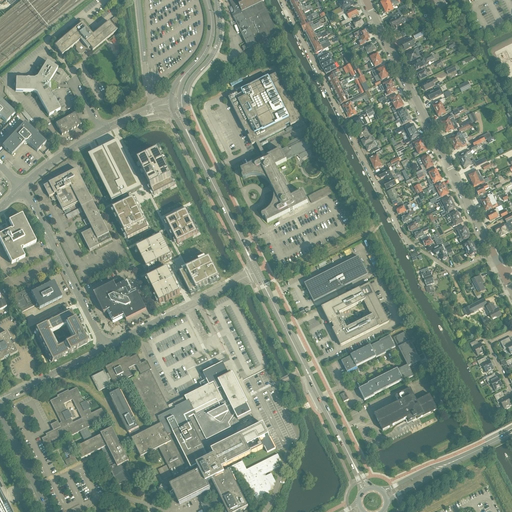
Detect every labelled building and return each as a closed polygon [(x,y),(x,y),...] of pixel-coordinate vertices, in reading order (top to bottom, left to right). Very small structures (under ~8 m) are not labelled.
[(233,6),(232,7),(236,15),(233,16),(248,49),(266,40),(265,38),(277,32),(262,2),(264,1),(263,0),(234,0),(231,2),(233,6)] [(304,0),(292,6),(294,11),(301,7),(304,6),(303,4),(305,2),(305,3),(309,1),(310,0),(304,0)] [(336,12),(333,13),(334,17),(338,15),(337,15),(346,11),(345,9),(353,5),(350,0),(343,0),(338,3),(341,8),(335,11),(336,12)] [(381,3),(380,4),(381,6),(382,6),(383,8),(396,2),(395,0),(393,1),(393,0),(389,2),(388,0),(386,0),(381,3)] [(396,2),(383,8),(385,11),(384,11),(385,13),(386,13),(386,14),(393,10),(392,7),(399,4),(398,1),(396,2)] [(301,7),(294,11),(296,15),(308,9),(311,7),(310,5),(307,7),(307,6),(305,8),(304,6),(301,7)] [(407,6),(397,10),(399,14),(399,13),(399,14),(401,13),(408,9),(407,6)] [(308,9),(296,15),(298,19),(306,15),(305,13),(309,11),(312,9),(311,7),(308,9)] [(346,11),(337,15),(338,15),(339,17),(342,16),(345,21),(341,23),(343,26),(344,25),(348,23),(352,21),(351,19),(358,15),(355,9),(347,13),(346,11)] [(306,15),(298,19),(300,23),(299,23),(300,24),(312,17),(316,15),(317,15),(316,13),(311,15),(307,17),(306,15)] [(395,20),(390,22),(394,30),(394,29),(395,30),(399,29),(398,28),(405,24),(404,24),(408,22),(406,18),(403,20),(401,17),(403,16),(401,13),(399,14),(399,13),(399,14),(396,15),(397,17),(394,19),(395,20)] [(312,17),(300,24),(301,27),(302,28),(310,24),(313,22),(312,20),(313,19),(312,17)] [(348,23),(344,25),(346,28),(346,29),(350,27),(352,28),(353,30),(354,30),(364,25),(361,19),(353,23),(352,21),(348,23)] [(82,21),(81,21),(80,21),(79,21),(79,22),(79,23),(79,24),(80,25),(54,47),(62,56),(74,45),(76,47),(76,50),(79,54),(82,54),(85,51),(89,51),(90,50),(92,52),(116,32),(109,22),(92,36),(90,33),(91,31),(83,21),(82,21)] [(310,24),(302,28),(302,29),(305,33),(322,24),(321,24),(321,25),(320,23),(319,23),(316,25),(314,26),(313,24),(311,25),(310,24)] [(322,24),(305,33),(307,37),(315,33),(314,31),(318,29),(323,26),(322,24)] [(315,33),(307,37),(309,41),(317,37),(326,33),(325,30),(320,33),(316,35),(315,33)] [(357,40),(367,35),(367,33),(367,32),(367,31),(365,31),(363,32),(362,30),(353,35),(355,39),(356,38),(357,40)] [(422,30),(413,35),(415,40),(424,35),(422,30)] [(317,37),(309,41),(311,46),(319,42),(318,40),(322,38),(323,39),(328,36),(326,33),(317,37)] [(358,43),(360,46),(368,42),(367,40),(370,39),(370,38),(369,37),(368,37),(367,35),(357,40),(358,43)] [(319,42),(311,46),(314,50),(329,42),(330,42),(329,39),(325,41),(320,44),(319,42)] [(404,48),(405,51),(415,46),(414,44),(416,43),(414,40),(412,41),(411,39),(401,44),(402,45),(401,46),(402,48),(404,48)] [(329,42),(314,50),(316,54),(324,50),(331,46),(329,42)] [(366,50),(368,55),(376,51),(375,50),(375,49),(375,48),(374,48),(374,47),(373,47),(372,45),(367,48),(367,47),(364,49),(363,47),(360,49),(357,50),(358,53),(361,52),(364,50),(365,51),(366,50)] [(410,62),(418,59),(418,58),(420,57),(418,53),(423,50),(422,46),(418,48),(418,49),(413,51),(414,52),(407,56),(408,59),(408,60),(409,61),(410,62)] [(321,64),(332,58),(329,53),(318,59),(321,64)] [(364,59),(363,59),(364,62),(365,62),(367,61),(368,62),(369,61),(370,64),(380,59),(380,58),(378,55),(378,54),(374,56),(374,55),(368,59),(367,57),(364,59)] [(432,55),(430,56),(424,59),(424,60),(413,65),(414,67),(413,68),(415,72),(418,70),(419,70),(419,69),(428,65),(427,63),(434,59),(432,55)] [(323,69),(334,64),(334,63),(333,64),(331,59),(332,59),(332,58),(321,64),(320,65),(323,69)] [(370,64),(368,65),(371,70),(373,69),(379,66),(379,65),(382,63),(382,62),(381,59),(380,59),(370,64)] [(51,80),(58,69),(46,62),(37,78),(34,79),(16,79),(15,92),(33,92),(37,94),(48,116),(60,110),(51,93),(54,91),(54,82),(51,80)] [(326,75),(337,70),(334,64),(323,69),(323,70),(324,70),(326,75)] [(448,75),(457,71),(455,65),(445,70),(448,75)] [(374,72),(372,73),(375,78),(376,77),(387,72),(387,71),(385,68),(385,67),(381,69),(380,69),(374,72)] [(420,81),(428,77),(427,73),(427,74),(430,72),(429,69),(417,75),(419,78),(418,78),(419,81),(420,80),(420,81)] [(331,76),(327,79),(329,83),(338,79),(337,79),(340,78),(339,76),(341,75),(339,70),(330,74),(331,76)] [(377,82),(374,84),(376,87),(379,85),(378,85),(381,84),(380,82),(382,81),(386,79),(385,78),(389,76),(389,75),(388,72),(387,72),(376,77),(375,78),(377,82)] [(251,144),(255,142),(258,141),(298,121),(275,75),(228,99),(251,144)] [(361,85),(367,82),(363,75),(362,76),(359,78),(358,78),(361,85)] [(338,79),(329,83),(332,87),(344,81),(343,79),(339,81),(338,79)] [(344,81),(332,87),(334,92),(342,87),(344,86),(349,84),(348,82),(349,82),(348,79),(346,80),(344,81)] [(437,86),(436,87),(435,86),(434,87),(433,84),(438,81),(436,79),(422,85),(424,88),(423,89),(424,91),(425,91),(433,87),(434,89),(443,85),(441,83),(437,85),(438,85),(437,86)] [(381,84),(378,85),(379,85),(382,92),(385,91),(394,86),(393,86),(394,85),(393,83),(392,83),(391,81),(384,85),(383,83),(381,84)] [(461,93),(471,88),(468,82),(458,87),(461,93)] [(342,87),(334,92),(336,96),(348,90),(347,87),(345,88),(344,86),(342,87)] [(387,93),(385,95),(386,97),(396,92),(395,89),(396,89),(395,87),(394,87),(394,86),(385,91),(387,93)] [(432,93),(427,95),(429,98),(428,98),(429,100),(430,100),(430,101),(438,97),(443,94),(440,87),(437,88),(437,89),(432,92),(432,93)] [(348,90),(336,96),(338,100),(348,95),(347,93),(350,92),(348,90)] [(357,102),(368,97),(366,93),(355,98),(357,102)] [(348,95),(338,100),(340,105),(353,98),(352,96),(349,97),(348,95)] [(386,100),(382,102),(383,105),(387,103),(388,104),(389,104),(392,102),(393,105),(401,101),(401,100),(401,98),(400,98),(398,96),(387,102),(386,100)] [(0,117),(6,123),(15,114),(0,99),(0,117)] [(436,111),(443,108),(442,104),(445,102),(444,99),(439,102),(433,106),(434,108),(434,109),(434,110),(435,111),(436,111)] [(395,108),(392,109),(393,112),(404,107),(403,104),(403,103),(402,102),(401,101),(393,105),(395,108)] [(346,112),(354,108),(352,105),(354,104),(353,102),(343,106),(346,112)] [(28,121),(31,118),(20,105),(17,108),(20,111),(28,121)] [(349,118),(360,112),(359,110),(358,111),(358,110),(355,112),(354,108),(346,112),(349,118)] [(445,114),(450,112),(449,109),(445,111),(443,108),(436,111),(436,112),(436,113),(436,114),(437,115),(438,117),(445,114)] [(464,110),(463,109),(463,108),(453,112),(455,116),(460,114),(459,113),(464,110)] [(373,109),(366,113),(368,118),(375,114),(373,109)] [(399,111),(394,114),(395,115),(398,121),(409,116),(407,113),(408,112),(407,111),(406,111),(406,110),(400,113),(399,111)] [(61,136),(81,125),(75,114),(55,124),(61,136)] [(447,119),(441,122),(442,124),(442,125),(442,127),(443,127),(444,128),(451,124),(455,122),(453,119),(454,118),(452,115),(447,118),(447,119)] [(360,117),(351,122),(352,122),(352,123),(352,125),(353,125),(355,128),(360,126),(361,128),(367,125),(363,116),(360,117)] [(398,121),(395,122),(396,124),(399,123),(400,124),(401,126),(404,125),(411,121),(411,120),(411,118),(410,118),(409,116),(398,121)] [(451,124),(444,128),(444,129),(445,131),(447,133),(453,130),(453,131),(458,128),(455,122),(451,124)] [(39,150),(46,143),(25,123),(2,147),(4,149),(11,156),(23,144),(23,145),(27,145),(27,144),(37,152),(39,150)] [(358,134),(357,134),(359,136),(360,139),(365,136),(369,134),(367,131),(369,129),(367,125),(361,128),(362,131),(357,133),(358,134)] [(405,127),(395,132),(396,135),(402,132),(403,134),(404,133),(406,136),(417,131),(415,127),(414,127),(413,126),(406,129),(405,127)] [(407,139),(404,141),(406,144),(409,143),(415,140),(415,139),(419,136),(418,135),(419,134),(417,131),(406,136),(407,139)] [(362,142),(361,142),(363,145),(363,144),(364,147),(365,147),(365,146),(375,141),(372,136),(371,133),(369,134),(365,136),(367,139),(362,142)] [(456,135),(456,136),(450,139),(451,142),(450,142),(451,144),(452,144),(452,145),(464,139),(461,133),(456,135)] [(485,141),(486,140),(492,138),(489,133),(479,138),(479,139),(478,139),(472,143),(474,146),(473,146),(474,147),(477,146),(485,141)] [(281,150),(266,157),(263,159),(241,170),(243,175),(242,176),(242,177),(242,178),(243,179),(244,179),(245,179),(246,179),(248,178),(250,177),(252,177),(254,177),(255,177),(257,177),(259,177),(261,178),(263,179),(264,180),(266,181),(268,182),(269,184),(271,186),(272,189),(273,190),(273,192),(273,193),(274,196),(274,197),(274,199),(274,201),(273,203),(272,205),(271,207),(270,209),(268,211),(266,212),(264,213),(263,214),(262,215),(262,216),(262,217),(262,218),(263,218),(264,218),(265,218),(267,223),(308,203),(302,192),(291,197),(275,167),(287,161),(286,161),(297,155),(302,160),(303,159),(304,158),(305,158),(306,157),(307,156),(309,156),(310,156),(311,156),(310,149),(311,148),(306,138),(300,141),(298,138),(286,144),(288,147),(281,150)] [(467,145),(464,139),(452,145),(453,146),(452,146),(453,148),(454,148),(455,151),(462,147),(462,148),(467,145)] [(421,140),(409,146),(411,149),(414,148),(416,150),(424,146),(424,145),(423,143),(422,142),(421,140)] [(94,153),(89,156),(112,203),(123,198),(127,196),(142,188),(140,183),(136,176),(118,141),(117,142),(113,143),(103,148),(99,150),(96,152),(94,153)] [(255,142),(263,159),(266,157),(258,141),(255,142)] [(375,141),(365,146),(365,147),(366,149),(367,152),(368,151),(368,152),(373,149),(374,152),(380,149),(379,147),(376,141),(375,141)] [(417,152),(413,154),(415,158),(427,151),(426,149),(426,148),(425,147),(424,146),(416,150),(417,152)] [(396,150),(395,151),(397,154),(399,158),(403,157),(400,152),(405,149),(404,147),(396,150)] [(377,155),(370,159),(373,164),(379,161),(378,157),(380,156),(379,154),(383,152),(382,149),(375,152),(377,155)] [(473,157),(471,154),(469,151),(465,153),(465,154),(458,157),(460,160),(459,160),(460,162),(461,162),(461,163),(468,159),(469,159),(473,157)] [(159,154),(139,164),(146,179),(151,189),(152,190),(154,195),(174,185),(171,178),(159,154)] [(421,158),(417,160),(418,164),(419,163),(420,166),(423,165),(432,160),(430,158),(428,155),(421,159),(421,158)] [(468,159),(461,163),(462,164),(461,164),(462,166),(463,166),(464,169),(471,165),(471,166),(474,164),(476,168),(487,162),(485,158),(475,163),(474,161),(470,163),(469,159),(468,159)] [(379,161),(373,164),(375,170),(385,165),(384,163),(382,159),(379,161)] [(432,160),(423,165),(426,170),(434,166),(432,163),(433,163),(432,160)] [(393,171),(390,173),(388,169),(378,174),(381,179),(386,177),(387,180),(386,180),(395,176),(393,171)] [(424,174),(423,174),(424,176),(424,177),(424,178),(426,177),(428,180),(431,178),(439,175),(438,173),(437,172),(436,169),(427,174),(426,172),(424,173),(424,174)] [(99,213),(77,170),(44,187),(50,198),(51,197),(52,200),(56,198),(63,212),(64,211),(65,215),(71,212),(69,209),(79,204),(87,219),(99,213)] [(477,171),(468,176),(469,179),(470,181),(471,181),(471,182),(480,177),(477,171)] [(431,178),(428,180),(431,186),(434,184),(441,180),(440,177),(439,175),(431,178)] [(395,182),(398,180),(395,176),(386,180),(387,180),(388,182),(383,185),(386,190),(396,185),(395,182)] [(481,177),(480,177),(471,182),(471,183),(472,185),(474,187),(481,184),(482,186),(489,182),(488,179),(483,181),(481,177)] [(431,187),(427,189),(429,192),(432,190),(434,195),(436,194),(446,189),(443,184),(437,187),(436,185),(431,187)] [(418,194),(423,192),(419,185),(414,187),(417,195),(418,194)] [(480,189),(476,191),(477,193),(476,194),(478,196),(479,197),(486,193),(485,191),(488,189),(487,185),(480,188),(480,189)] [(394,189),(388,192),(389,196),(389,197),(390,198),(391,198),(391,199),(394,206),(397,204),(399,208),(403,206),(404,206),(402,201),(401,202),(394,189)] [(431,202),(423,206),(425,208),(430,206),(432,205),(437,202),(436,200),(441,198),(449,194),(446,189),(436,194),(438,197),(430,201),(431,202)] [(487,197),(480,200),(481,203),(481,204),(482,205),(483,205),(483,206),(483,207),(483,208),(484,209),(485,209),(486,212),(492,208),(493,209),(495,208),(495,209),(502,205),(500,201),(496,203),(495,200),(493,197),(492,195),(491,194),(487,196),(487,197)] [(440,201),(435,203),(436,205),(439,204),(442,209),(443,208),(445,207),(453,203),(452,200),(451,200),(450,198),(443,202),(442,200),(440,201)] [(133,200),(113,210),(128,239),(148,229),(145,223),(142,216),(141,215),(133,200)] [(399,208),(396,210),(397,213),(397,214),(398,215),(399,215),(401,214),(402,218),(408,215),(407,212),(409,210),(407,206),(410,205),(409,203),(404,206),(403,206),(399,208)] [(445,213),(441,214),(443,217),(444,216),(449,214),(448,212),(455,209),(454,207),(455,206),(453,203),(445,207),(443,208),(445,213)] [(68,220),(82,213),(80,209),(66,216),(68,220)] [(497,217),(500,216),(498,213),(499,212),(498,209),(493,212),(487,215),(490,221),(498,217),(497,217)] [(186,211),(166,221),(167,222),(167,223),(168,225),(172,232),(173,235),(173,236),(175,240),(177,243),(177,244),(182,241),(187,239),(192,237),(198,234),(197,233),(186,211)] [(402,218),(403,220),(402,220),(402,221),(403,223),(404,224),(406,223),(408,226),(415,223),(415,222),(414,223),(413,221),(412,222),(411,221),(412,220),(410,216),(415,214),(414,212),(408,215),(402,218)] [(457,212),(447,217),(448,219),(447,220),(449,223),(452,221),(461,217),(459,214),(458,214),(457,212)] [(99,213),(87,219),(89,224),(92,230),(81,235),(90,252),(112,240),(99,213)] [(495,231),(494,231),(495,233),(496,233),(497,234),(498,234),(500,238),(508,234),(507,233),(511,232),(510,228),(509,227),(508,226),(508,225),(511,224),(511,223),(511,222),(511,214),(504,219),(507,224),(503,226),(503,225),(495,230),(495,231)] [(454,225),(452,226),(453,228),(463,223),(462,221),(461,217),(452,221),(454,225)] [(408,226),(407,226),(409,230),(409,231),(409,232),(410,232),(411,232),(413,235),(415,234),(421,231),(419,228),(418,229),(416,225),(421,222),(420,220),(415,223),(408,226)] [(421,231),(415,234),(416,236),(415,236),(415,237),(416,239),(417,240),(420,238),(422,241),(427,238),(432,236),(430,234),(426,236),(426,235),(425,236),(423,233),(428,230),(429,230),(428,227),(427,228),(422,230),(421,231)] [(465,227),(455,232),(456,234),(458,233),(459,236),(468,232),(466,228),(466,229),(465,227)] [(459,236),(456,238),(458,242),(459,241),(460,243),(470,238),(469,236),(470,236),(468,232),(459,236)] [(430,237),(422,241),(424,245),(424,246),(424,247),(425,247),(433,243),(432,242),(435,240),(438,246),(440,245),(443,244),(439,237),(438,234),(430,238),(430,237)] [(137,248),(139,253),(145,264),(146,268),(147,268),(148,268),(151,266),(154,265),(155,264),(163,260),(164,260),(167,258),(170,257),(171,256),(172,256),(171,255),(169,252),(161,236),(160,236),(159,237),(157,238),(156,238),(153,240),(149,242),(144,244),(141,246),(140,246),(137,248)] [(463,245),(460,246),(462,250),(465,249),(466,251),(474,247),(475,246),(473,243),(472,243),(471,242),(463,246),(463,245)] [(440,246),(433,249),(436,255),(439,254),(442,260),(442,259),(443,260),(444,260),(446,259),(446,258),(446,257),(446,256),(448,255),(447,252),(445,249),(443,244),(440,245),(440,246)] [(467,254),(464,256),(465,258),(467,257),(468,258),(477,253),(474,247),(466,251),(467,254)] [(313,302),(367,275),(358,257),(304,284),(313,302)] [(183,271),(180,273),(190,293),(219,278),(209,258),(206,259),(206,260),(204,261),(199,263),(194,265),(193,266),(190,268),(189,268),(186,269),(183,271)] [(428,268),(421,271),(422,275),(423,279),(424,279),(432,276),(430,272),(429,272),(429,271),(428,268)] [(160,273),(147,279),(148,279),(148,280),(149,283),(151,287),(156,295),(156,296),(157,299),(158,299),(159,302),(159,303),(160,304),(161,303),(164,301),(180,293),(179,292),(179,291),(178,289),(174,281),(169,273),(168,269),(166,270),(162,271),(160,273)] [(432,276),(424,279),(426,285),(427,286),(431,285),(434,284),(434,283),(433,280),(432,276)] [(481,284),(483,283),(480,277),(473,280),(475,282),(473,283),(477,290),(473,291),(476,298),(482,295),(481,293),(484,291),(481,284)] [(113,323),(124,317),(126,321),(146,311),(136,291),(132,293),(127,282),(116,287),(114,283),(93,294),(104,314),(108,312),(113,323)] [(340,347),(389,322),(370,284),(321,308),(340,347)] [(492,304),(487,306),(484,300),(465,309),(468,316),(486,307),(492,319),(497,317),(497,318),(501,316),(497,309),(496,310),(492,304)] [(84,338),(83,336),(82,335),(81,332),(79,328),(78,325),(74,318),(73,316),(71,312),(71,311),(68,313),(65,314),(58,318),(56,319),(54,320),(51,321),(50,322),(49,323),(38,328),(33,331),(50,363),(54,361),(56,360),(61,358),(64,356),(67,355),(72,352),(74,351),(75,351),(77,349),(87,344),(86,341),(85,341),(84,338)] [(424,371),(405,332),(393,338),(407,365),(413,377),(424,371)] [(12,341),(10,342),(6,333),(0,335),(0,361),(16,353),(12,344),(13,343),(12,341)] [(395,348),(389,336),(379,341),(380,342),(385,353),(386,353),(385,352),(395,348)] [(511,340),(510,337),(501,342),(504,349),(508,348),(511,354),(511,353),(511,340)] [(475,350),(478,357),(480,355),(480,356),(484,355),(483,354),(485,353),(483,349),(484,349),(483,346),(482,347),(480,343),(478,344),(477,341),(470,344),(473,350),(475,350)] [(385,353),(380,342),(370,347),(376,358),(385,353)] [(376,358),(370,347),(370,346),(360,351),(366,362),(375,357),(376,358)] [(366,362),(360,351),(350,356),(351,356),(357,368),(356,367),(366,362)] [(267,453),(275,449),(263,424),(238,437),(233,427),(240,424),(238,420),(251,414),(231,375),(229,376),(223,363),(214,368),(203,373),(207,380),(200,383),(202,388),(168,406),(150,371),(152,370),(147,361),(142,364),(137,355),(131,358),(129,355),(105,367),(109,374),(106,375),(105,371),(91,377),(99,392),(112,385),(109,380),(111,379),(114,385),(132,376),(133,379),(131,380),(152,422),(153,422),(154,424),(140,431),(139,428),(120,391),(110,396),(129,433),(134,431),(135,434),(119,442),(112,428),(101,434),(102,435),(93,439),(88,428),(95,424),(94,423),(106,417),(102,409),(91,414),(89,409),(90,409),(86,401),(84,402),(77,388),(69,392),(68,391),(57,396),(58,397),(50,401),(61,423),(59,424),(58,422),(51,425),(53,431),(46,434),(47,436),(42,439),(46,447),(68,436),(69,437),(80,432),(86,443),(76,448),(78,453),(79,455),(81,459),(101,449),(111,467),(109,468),(119,486),(131,480),(123,464),(129,461),(120,444),(131,439),(140,457),(159,448),(174,478),(186,471),(185,471),(190,468),(191,469),(197,466),(199,471),(170,486),(179,505),(210,490),(209,489),(212,488),(217,497),(201,506),(204,511),(209,511),(222,506),(219,501),(221,500),(227,511),(237,511),(248,507),(230,471),(235,468),(243,485),(248,483),(257,503),(264,499),(263,497),(269,494),(268,492),(274,489),(272,487),(275,486),(274,484),(276,483),(271,474),(267,476),(266,474),(280,467),(278,462),(281,461),(278,454),(247,470),(242,462),(223,471),(221,469),(251,454),(264,447),(267,453)] [(347,373),(357,368),(351,356),(341,361),(347,373)] [(492,366),(491,364),(489,360),(487,361),(485,358),(477,362),(480,368),(483,367),(486,374),(488,372),(489,373),(492,372),(492,371),(494,370),(492,366)] [(413,377),(407,365),(397,370),(403,382),(413,377)] [(403,382),(397,370),(397,369),(387,374),(393,385),(403,381),(403,382)] [(393,385),(387,374),(378,379),(383,390),(393,385)] [(499,381),(497,377),(495,378),(493,375),(486,379),(485,378),(483,379),(484,381),(486,380),(489,385),(491,384),(495,391),(497,389),(497,390),(500,389),(500,388),(502,387),(500,383),(501,383),(500,381),(499,381)] [(383,390),(378,379),(368,384),(374,395),(383,390)] [(374,396),(374,395),(368,384),(368,385),(358,390),(364,401),(374,396)] [(417,420),(437,410),(429,395),(417,401),(410,389),(395,396),(398,403),(374,415),(382,431),(407,419),(408,422),(416,418),(417,420)] [(506,396),(504,397),(502,392),(494,396),(498,404),(501,403),(504,409),(506,408),(507,409),(510,408),(509,407),(511,406),(509,402),(510,402),(509,399),(508,400),(506,396)] [(0,511),(11,511),(9,507),(4,496),(0,488),(0,484),(1,484),(0,482),(0,511)] [(171,498),(165,494),(168,488),(161,484),(153,500),(152,502),(165,509),(168,504),(169,502),(171,498)]
